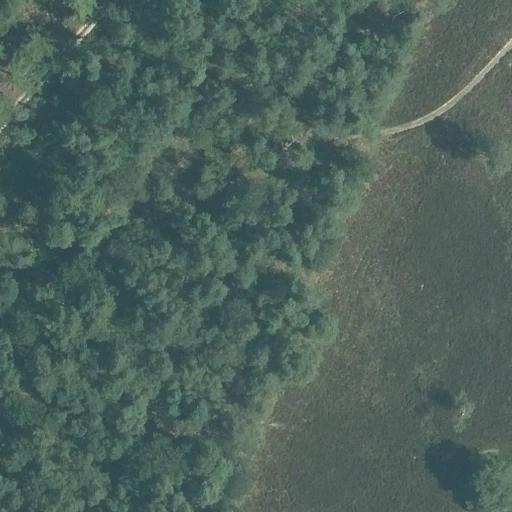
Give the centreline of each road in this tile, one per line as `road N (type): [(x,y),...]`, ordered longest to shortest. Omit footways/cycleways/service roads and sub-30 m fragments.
road 1 (track): [(0,378),(145,221),(344,142),(420,123),(456,102),(511,43)]
road 2 (track): [(112,0),(0,126)]
